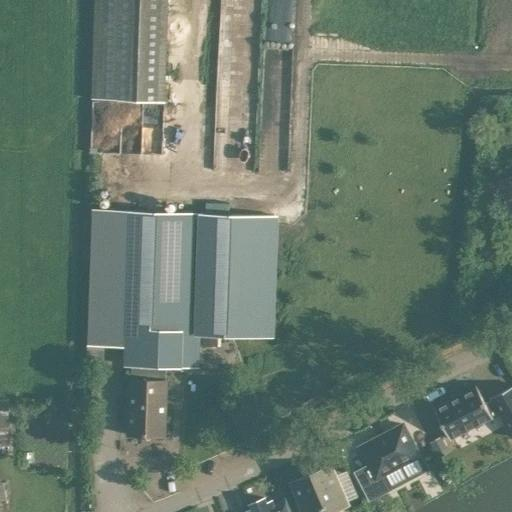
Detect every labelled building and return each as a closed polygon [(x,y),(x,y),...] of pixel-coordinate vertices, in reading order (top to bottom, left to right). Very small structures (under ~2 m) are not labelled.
[(173,96),(175,0),(98,0),(96,94),(173,96)] [(212,66),(199,66),(199,91),(212,91),(212,66)] [(511,170),(498,176),(501,183),(509,204),(511,202),(511,170)] [(496,175),(486,176),(487,192),(499,191),(498,179),(496,179),(496,175)] [(166,360),(200,361),(201,329),(202,329),(218,329),(270,331),(273,209),(205,207),(92,202),(87,339),(105,340),(124,340),(124,359),(131,359),(131,372),(129,371),(128,428),(165,430),(168,373),(165,373),(166,360)] [(202,329),(202,339),(217,340),(218,329),(202,329)] [(87,339),(87,358),(92,359),(101,359),(104,359),(105,340),(87,339)] [(511,380),(491,391),(493,395),(486,398),(476,380),(469,383),(440,398),(434,402),(450,433),(492,411),(492,409),(499,406),(511,431),(511,380)] [(0,434),(14,435),(13,381),(0,381),(0,434)] [(383,468),(419,449),(403,417),(360,440),(369,458),(355,465),(370,494),(391,483),(383,468)] [(441,429),(429,436),(438,452),(450,445),(441,429)] [(434,456),(423,464),(436,482),(448,473),(434,456)] [(305,511),(320,511),(350,499),(332,458),(291,476),(305,511)] [(293,511),(285,493),(275,498),(273,493),(267,495),(265,490),(250,497),(252,502),(246,505),(249,511),(293,511)]
